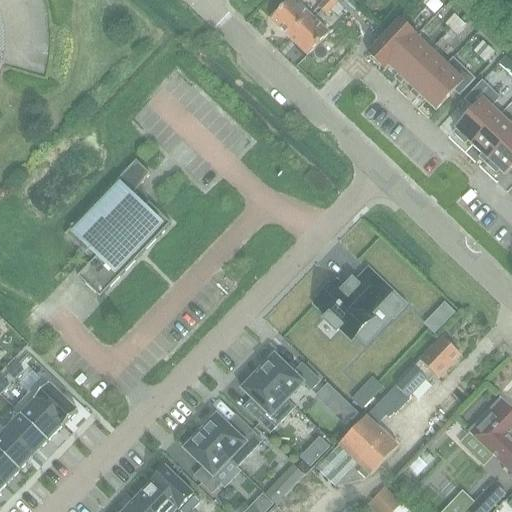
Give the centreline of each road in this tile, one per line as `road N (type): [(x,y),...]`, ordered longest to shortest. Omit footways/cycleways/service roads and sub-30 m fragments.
road 1 (residential): [(52,511),(380,172)]
road 2 (residential): [(511,213),(354,63),(313,107)]
road 3 (tertiary): [(511,299),(380,172)]
road 4 (tertiary): [(313,107),(201,2)]
